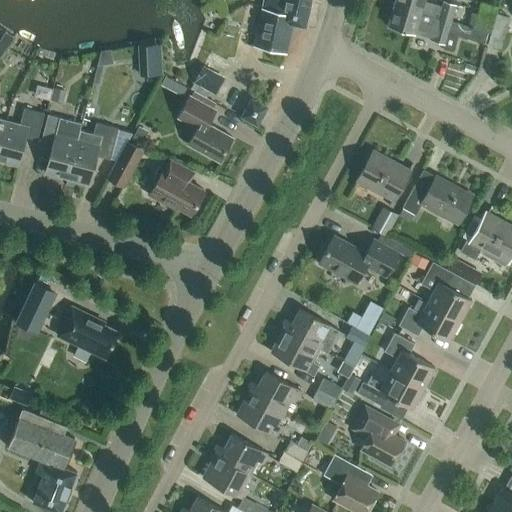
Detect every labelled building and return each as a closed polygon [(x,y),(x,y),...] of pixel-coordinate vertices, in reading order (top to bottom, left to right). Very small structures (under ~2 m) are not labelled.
[(310,0),(263,0),(253,46),(287,53),(293,25),(305,27),(310,0)] [(395,0),(394,5),(434,16),(438,5),(424,1),(424,0),(395,0)] [(439,18),(451,21),(456,5),(443,2),(439,18)] [(485,42),(488,32),(469,26),(469,27),(451,22),(451,21),(439,18),(438,18),(434,17),(434,16),(394,5),(388,27),(414,34),(415,33),(433,38),(432,41),(444,45),(448,33),(485,42)] [(469,26),(488,32),(491,21),(483,19),(484,16),(472,13),(469,26)] [(509,17),(497,13),(488,44),(501,48),(509,17)] [(162,57),(139,59),(140,76),(163,75),(162,57)] [(165,79),(185,89),(189,82),(168,72),(165,79)] [(221,82),(207,75),(200,88),(214,95),(221,82)] [(66,89),(53,85),(49,99),(63,102),(66,89)] [(190,96),(177,117),(197,128),(188,144),(219,162),(233,138),(208,124),(216,110),(190,96)] [(257,123),(265,108),(252,101),(244,116),(257,123)] [(20,124),(6,121),(0,144),(0,161),(18,166),(25,138),(37,140),(44,113),(24,108),(20,124)] [(52,145),(45,173),(67,179),(78,139),(80,130),(82,122),(48,114),(41,141),(52,145)] [(78,139),(67,179),(89,184),(96,156),(110,158),(119,127),(96,121),(93,133),(80,130),(78,139)] [(148,131),(138,126),(131,140),(141,145),(148,131)] [(127,143),(108,178),(124,187),(144,149),(127,143)] [(409,171),(374,152),(358,181),(394,200),(409,171)] [(191,215),(204,190),(189,182),(194,172),(170,159),(165,169),(163,168),(149,195),(175,209),(176,207),(191,215)] [(473,197),(436,176),(427,191),(415,185),(402,208),(415,215),(422,203),(458,223),(473,197)] [(398,215),(383,206),(371,227),(387,236),(398,215)] [(482,248),(506,261),(511,250),(511,226),(487,213),(471,241),(467,239),(460,252),(475,259),(482,248)] [(366,253),(334,235),(319,263),(356,283),(366,265),(387,277),(404,246),(388,237),(383,244),(374,239),(366,253)] [(409,262),(423,270),(428,261),(414,253),(409,262)] [(452,257),(446,268),(464,278),(470,266),(452,257)] [(427,302),(460,320),(472,300),(446,285),(451,276),(431,265),(421,283),(434,290),(427,302)] [(36,284),(24,309),(43,318),(55,294),(36,284)] [(449,341),(460,320),(427,302),(421,314),(408,307),(398,325),(418,336),(423,326),(449,341)] [(96,318),(72,306),(58,335),(106,358),(118,332),(95,320),(96,318)] [(283,329),(318,348),(326,335),(330,338),(335,328),(299,309),(292,323),(288,321),(283,329)] [(355,318),(351,325),(352,326),(370,335),(374,328),(355,318)] [(370,335),(352,326),(351,325),(341,320),(335,331),(365,346),(371,335),(370,335)] [(311,361),(318,348),(283,329),(271,352),(310,373),(316,364),(311,361)] [(391,370),(424,388),(435,367),(409,354),(414,344),(395,333),(390,343),(389,343),(385,351),(397,358),(391,370)] [(412,409),(424,388),(391,370),(384,382),(372,375),(367,384),(363,382),(357,392),(380,405),(386,394),(412,409)] [(249,392),(284,411),(292,398),(296,400),(301,391),(265,371),(258,385),(253,383),(249,392)] [(361,380),(351,375),(344,388),(353,393),(361,380)] [(324,378),(318,389),(337,399),(342,388),(324,378)] [(10,399),(29,407),(34,396),(15,388),(10,399)] [(337,399),(318,389),(312,399),(331,409),(337,399)] [(277,424),(284,411),(249,392),(237,414),(276,436),(282,426),(277,424)] [(400,424),(388,418),(365,406),(355,423),(370,431),(361,449),(392,466),(405,441),(393,435),(400,424)] [(7,446),(48,462),(32,502),(58,511),(61,511),(77,472),(63,467),(75,438),(63,434),(66,426),(58,422),(60,417),(42,410),(40,415),(22,408),(7,446)] [(215,454),(250,474),(258,461),(262,463),(267,453),(231,434),(224,448),(219,446),(215,454)] [(296,444),(307,450),(311,443),(300,437),(296,444)] [(290,441),(284,451),(303,461),(308,451),(307,450),(296,444),(290,441)] [(303,461),(284,451),(278,462),(297,472),(303,461)] [(243,487),(250,474),(215,454),(203,477),(243,498),(248,489),(243,487)] [(366,511),(378,492),(355,479),(360,469),(334,455),(323,475),(341,485),(333,499),(356,511),(366,511)] [(493,508),(501,511),(511,511),(511,493),(503,489),(493,508)] [(183,511),(225,511),(197,497),(190,511),(185,508),(183,511)] [(271,511),(256,503),(251,511),(271,511)]
